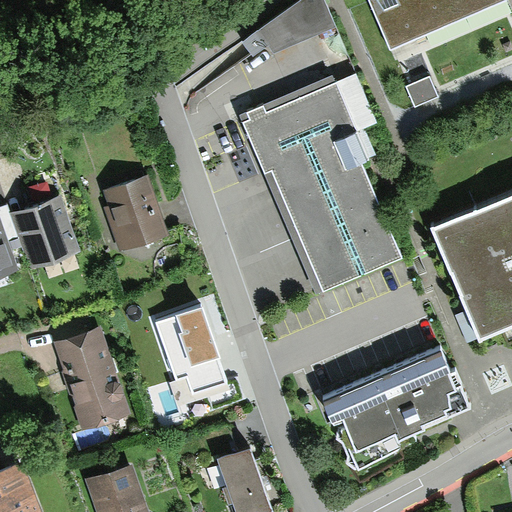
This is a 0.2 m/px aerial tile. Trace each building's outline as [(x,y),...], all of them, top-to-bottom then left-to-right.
[(325,0),(308,0),(243,42),(253,57),(271,45),(277,53),(337,26),(325,0)] [(511,0),(368,0),(396,63),(420,52),(436,90),(511,57),(511,33),(501,8),(507,6),(504,0),(511,0)] [(312,76),(354,58),(342,28),(299,46),(312,76)] [(336,73),(241,112),(264,169),(271,167),(321,288),(401,255),(363,161),(371,157),(359,129),(379,120),(360,74),(340,83),(336,73)] [(430,76),(406,87),(415,108),(439,98),(430,76)] [(150,177),(106,193),(111,207),(107,208),(122,251),(170,234),(150,177)] [(511,189),(430,224),(477,333),(511,318),(511,189)] [(62,195),(10,212),(28,267),(79,250),(62,195)] [(0,212),(0,275),(19,269),(0,212)] [(203,307),(157,323),(176,379),(169,381),(178,406),(211,395),(215,408),(247,397),(239,375),(228,379),(217,347),(203,307)] [(103,326),(53,342),(81,428),(132,411),(103,326)] [(444,344),(325,394),(336,419),(337,422),(355,466),(394,449),(420,438),(415,426),(469,404),(444,344)] [(252,445),(219,456),(237,511),(263,511),(272,507),(252,445)] [(42,511),(24,463),(0,472),(0,511),(42,511)] [(151,511),(135,463),(88,478),(99,511),(151,511)]
